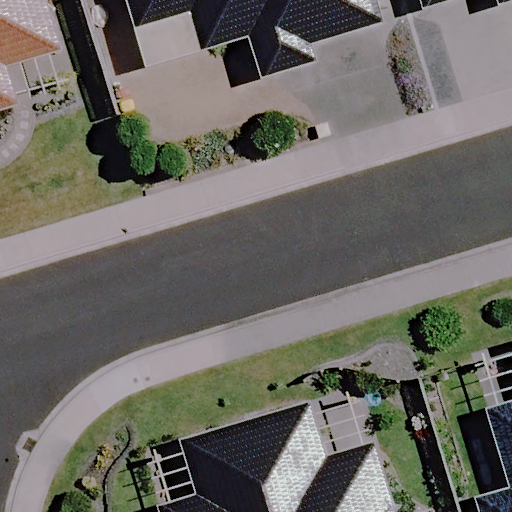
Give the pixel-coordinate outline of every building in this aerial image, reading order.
[(0,0),(0,125),(14,121),(2,82),(57,65),(36,0),(0,0)] [(196,64),(244,50),(256,90),(314,73),(309,55),(379,34),(368,0),(117,0),(130,41),(184,25),(196,64)] [(511,13),(511,0),(414,0),(421,22),(491,1),(496,18),(511,13)] [(511,511),(511,340),(509,341),(511,351),(511,400),(475,411),(498,488),(463,498),(467,511),(511,511)] [(145,507),(146,511),(421,511),(420,511),(383,511),(364,445),(313,460),(297,404),(168,441),(184,495),(145,507)]
